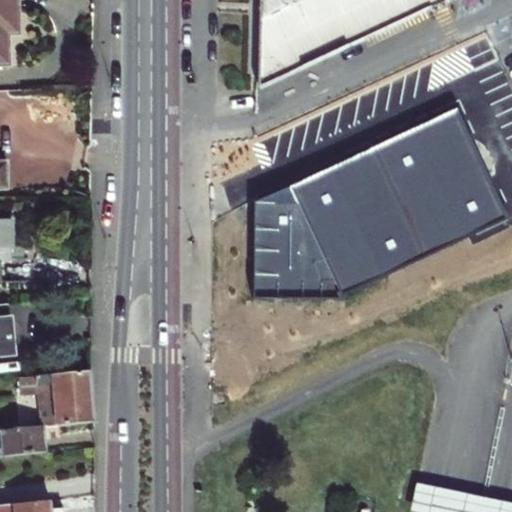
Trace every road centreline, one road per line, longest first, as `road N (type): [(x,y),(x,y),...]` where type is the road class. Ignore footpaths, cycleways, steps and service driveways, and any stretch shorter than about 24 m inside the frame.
road 1 (primary): [(131,0),(121,511)]
road 2 (primary): [(167,511),(168,0)]
